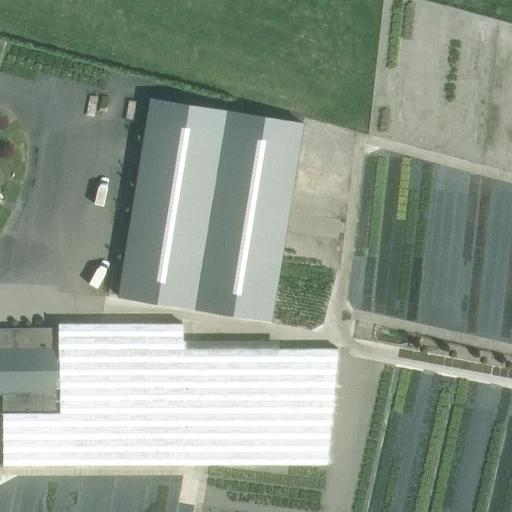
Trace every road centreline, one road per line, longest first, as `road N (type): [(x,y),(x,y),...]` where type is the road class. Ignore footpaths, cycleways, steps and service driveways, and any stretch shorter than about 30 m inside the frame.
road 1 (unknown): [(11,287),(33,238),(53,155),(48,116),(32,93),(0,80)]
road 2 (unknown): [(11,287),(189,302)]
